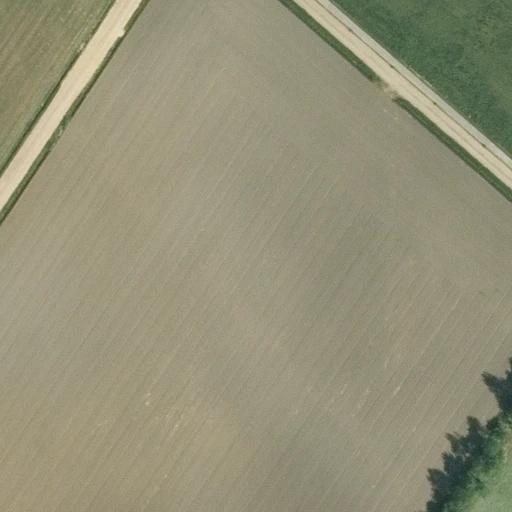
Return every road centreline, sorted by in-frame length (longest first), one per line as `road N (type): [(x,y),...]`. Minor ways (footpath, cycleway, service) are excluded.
road 1 (track): [(302,0),(511,179)]
road 2 (track): [(0,199),(132,0)]
